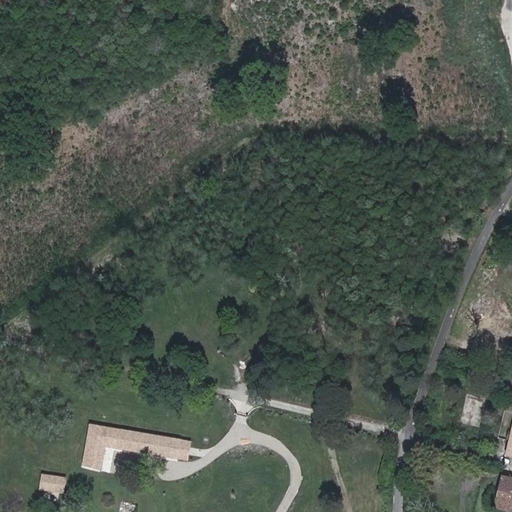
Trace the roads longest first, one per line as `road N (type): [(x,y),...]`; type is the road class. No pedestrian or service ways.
road 1 (track): [(0,335),(263,132),(511,140)]
road 2 (track): [(0,330),(413,439)]
road 3 (residential): [(511,200),(455,301),(413,439)]
road 4 (unknown): [(444,336),(497,391),(498,459)]
